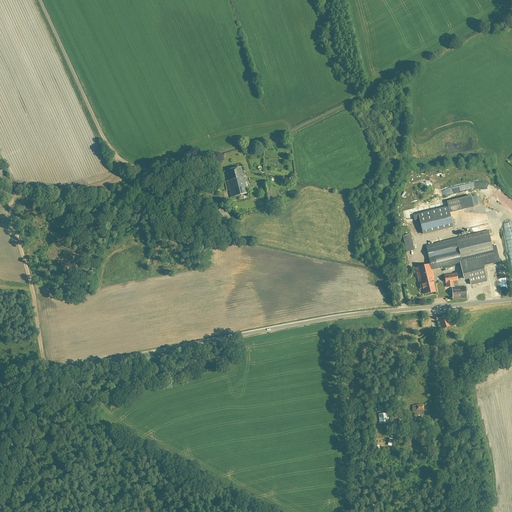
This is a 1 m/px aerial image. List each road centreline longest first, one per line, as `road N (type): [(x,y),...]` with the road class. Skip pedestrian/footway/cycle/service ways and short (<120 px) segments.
road 1 (residential): [(0,380),(312,322),(511,299)]
road 2 (track): [(511,17),(293,131),(242,146)]
road 3 (track): [(431,308),(446,511)]
road 4 (unclassified): [(118,158),(40,0)]
